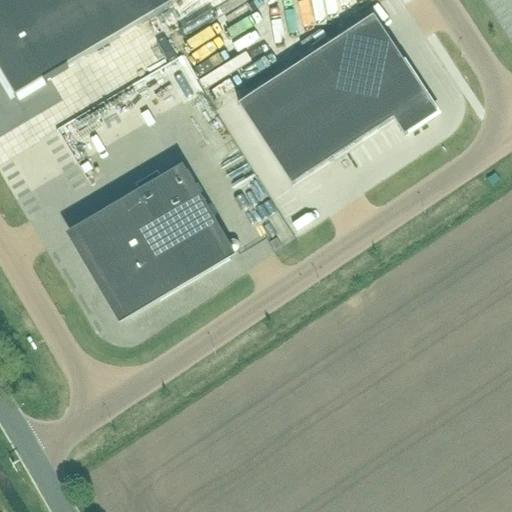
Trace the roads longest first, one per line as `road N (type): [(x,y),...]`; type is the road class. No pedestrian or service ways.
road 1 (unclassified): [(101,414),(511,138)]
road 2 (unclassified): [(0,243),(101,414)]
road 3 (unclassified): [(443,0),(511,104)]
